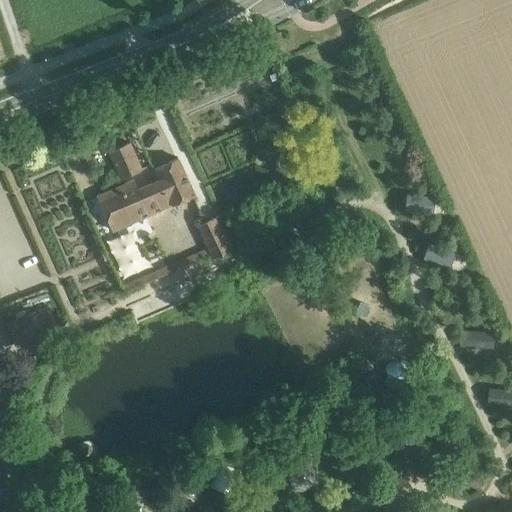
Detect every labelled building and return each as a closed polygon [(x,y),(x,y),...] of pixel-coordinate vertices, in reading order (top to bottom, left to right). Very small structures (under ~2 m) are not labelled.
[(122,178),(142,169),(130,142),(110,151),(122,178)] [(134,179),(97,195),(112,230),(172,203),(173,204),(195,194),(179,157),(155,168),(160,179),(138,189),(134,179)] [(221,213),(198,225),(213,256),(236,245),(221,213)] [(4,322),(18,352),(60,333),(47,303),(4,322)] [(495,344),(496,331),(467,330),(466,343),(495,344)] [(511,403),(511,386),(489,386),(488,403),(511,403)] [(79,450),(80,456),(85,460),(91,459),(95,454),(94,447),(90,444),(82,444),(79,450)] [(212,484),(229,490),(238,465),(221,459),(212,484)]
